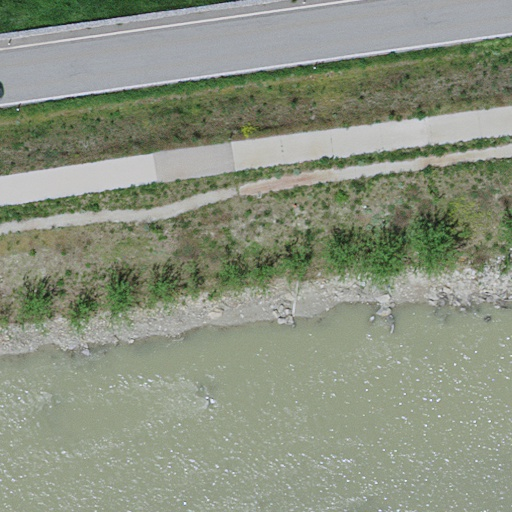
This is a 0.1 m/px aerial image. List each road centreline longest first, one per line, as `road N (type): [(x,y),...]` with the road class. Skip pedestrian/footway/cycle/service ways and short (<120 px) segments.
road 1 (track): [(0,203),(511,129)]
road 2 (tertiary): [(0,82),(511,13)]
